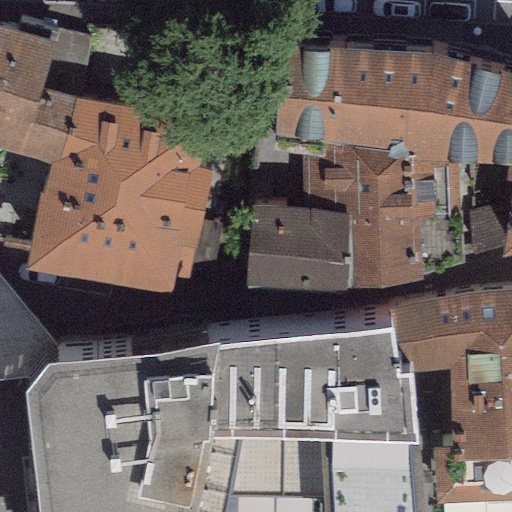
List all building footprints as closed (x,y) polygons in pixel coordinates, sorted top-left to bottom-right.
[(85,26),(0,3),(0,121),(4,123),(15,129),(57,138),(73,73),(85,26)] [(509,123),(511,123),(511,35),(443,18),(274,4),(270,126),(307,129),(325,130),(325,117),(326,103),(403,113),(403,119),(456,121),(509,123)] [(141,86),(73,73),(57,138),(15,129),(4,123),(0,138),(0,232),(183,268),(211,147),(199,143),(206,104),(141,93),(141,86)] [(403,126),(354,123),(354,118),(325,117),(325,130),(307,129),(306,187),(348,186),(349,263),(398,259),(461,238),(456,121),(403,119),(403,126)] [(511,159),(506,194),(501,224),(507,222),(511,221),(511,159)] [(245,273),(349,263),(348,186),(306,187),(249,184),(245,273)] [(501,224),(506,194),(467,204),(471,236),(508,228),(507,222),(501,224)] [(511,262),(476,263),(407,279),(409,319),(422,473),(441,471),(440,485),(511,481),(511,262)] [(217,288),(47,303),(25,330),(36,439),(20,441),(29,511),(222,511),(229,477),(324,475),(324,511),(425,511),(422,473),(409,319),(399,321),(392,276),(218,297),(217,288)]
